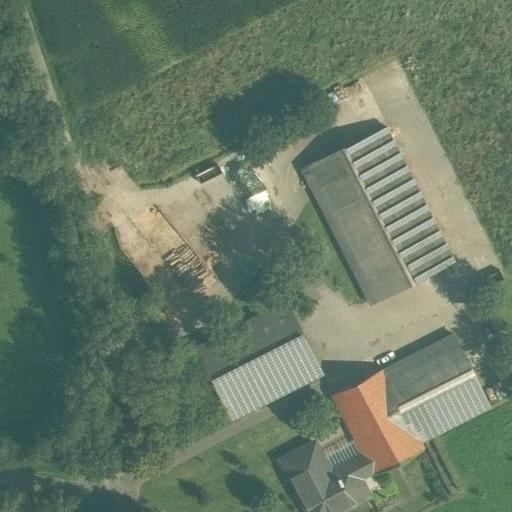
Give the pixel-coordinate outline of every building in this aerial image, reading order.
[(451,267),(383,129),(299,170),(367,308),(451,267)] [(511,283),(507,283),(497,287),(491,292),(488,299),(486,304),(487,312),(490,318),(495,324),(501,327),(508,329),(511,328),(511,283)] [(319,377),(283,302),(190,346),(226,422),(319,377)] [(453,342),(334,399),(361,455),(369,472),(488,415),(453,342)] [(312,449),(284,463),(309,511),(343,511),(367,500),(358,483),(372,477),(369,472),(361,455),(325,474),(312,449)]
